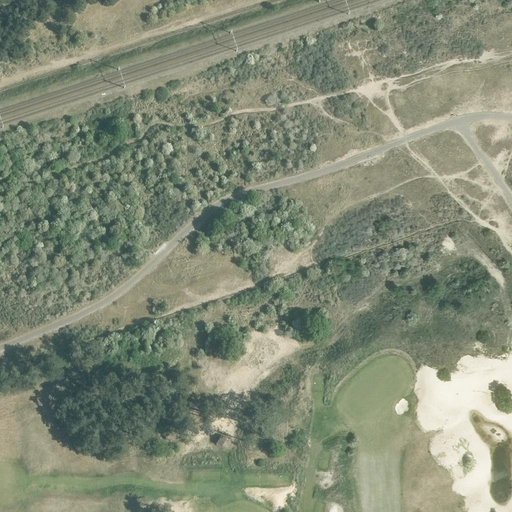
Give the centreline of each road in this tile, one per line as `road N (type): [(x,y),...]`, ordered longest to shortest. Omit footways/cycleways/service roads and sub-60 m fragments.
road 1 (unknown): [(0,186),(16,179),(50,183),(141,142),(151,125),(216,126),(233,112),(309,106),(511,54)]
road 2 (unknown): [(377,86),(405,142),(511,246)]
